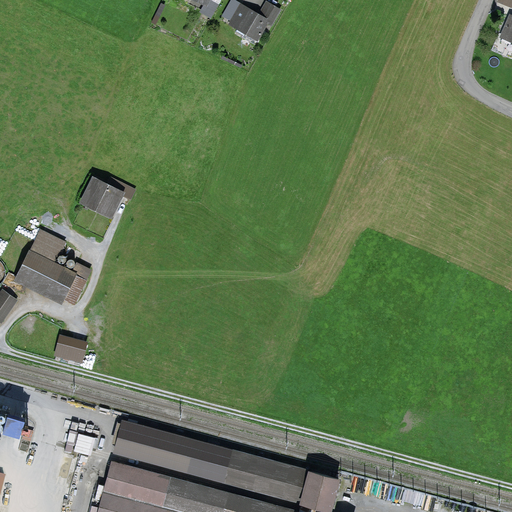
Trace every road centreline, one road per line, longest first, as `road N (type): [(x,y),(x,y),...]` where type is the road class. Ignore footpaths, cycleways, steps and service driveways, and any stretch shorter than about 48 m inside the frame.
road 1 (track): [(511,486),(0,348)]
road 2 (track): [(120,208),(75,311),(35,304),(0,335)]
road 3 (residential): [(486,0),(463,69),(486,96),(511,108)]
